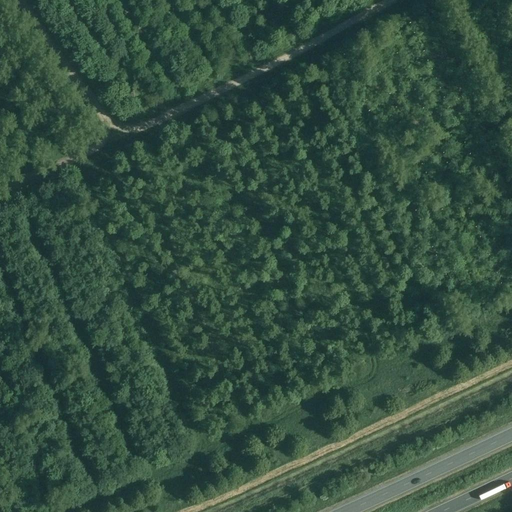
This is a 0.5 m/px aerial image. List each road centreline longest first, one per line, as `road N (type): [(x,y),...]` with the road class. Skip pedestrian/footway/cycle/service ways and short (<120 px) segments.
road 1 (track): [(18,0),(102,121),(136,133),(395,0)]
road 2 (trunk): [(511,434),(346,511)]
